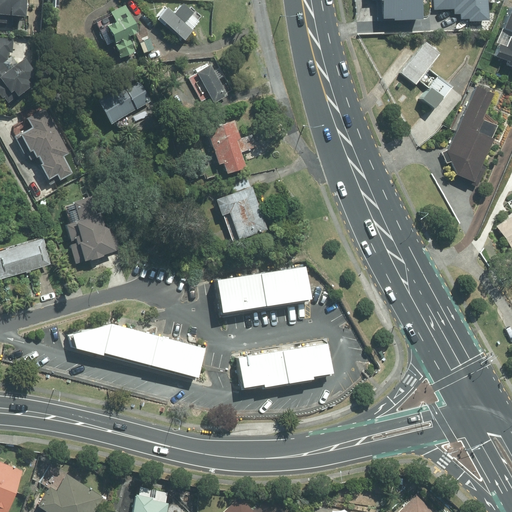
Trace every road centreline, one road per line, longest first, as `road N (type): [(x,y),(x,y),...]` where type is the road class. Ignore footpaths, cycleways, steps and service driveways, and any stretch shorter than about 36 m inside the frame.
road 1 (primary): [(427,317),(369,205),(320,78),(308,0)]
road 2 (secondary): [(10,410),(213,454),(301,454)]
road 3 (primary): [(301,454),(358,424),(402,388),(417,368),(427,317)]
road 4 (secondary): [(301,454),(472,400)]
road 5 (unclassified): [(145,284),(0,323)]
road 6 (primary): [(511,511),(407,438)]
